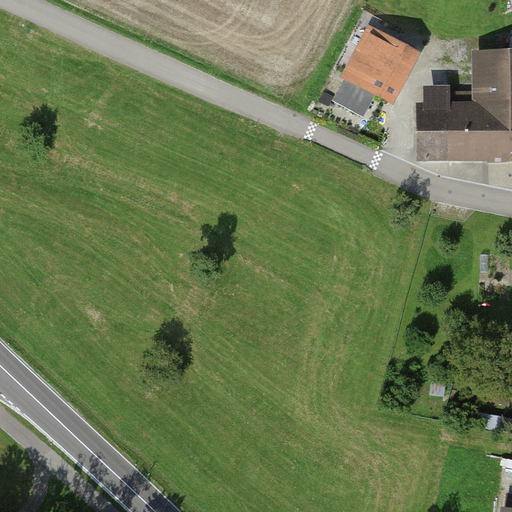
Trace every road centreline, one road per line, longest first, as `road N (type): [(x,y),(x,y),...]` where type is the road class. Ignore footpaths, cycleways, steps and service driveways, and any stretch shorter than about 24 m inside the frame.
road 1 (unclassified): [(16,0),(439,189),(511,203)]
road 2 (secondary): [(156,511),(0,367)]
